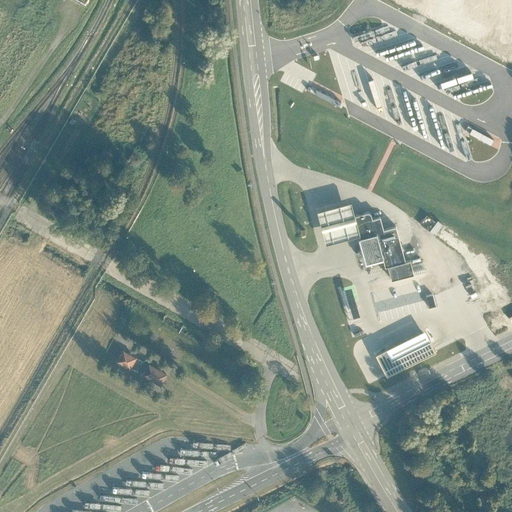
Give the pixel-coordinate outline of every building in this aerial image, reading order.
[(339,98),(318,88),(314,95),(335,106),(339,98)] [(483,135),(472,130),(469,135),(480,141),(483,135)] [(494,141),(483,135),(480,141),(490,147),(494,141)] [(359,235),(354,216),(350,202),(316,211),(325,244),(359,235)] [(387,267),(405,261),(394,225),(382,228),(379,218),(371,220),(368,212),(354,216),(359,235),(360,238),(358,239),(366,264),(382,259),(384,268),(387,267)] [(405,261),(387,267),(391,281),(413,274),(409,260),(405,261)] [(470,278),(463,262),(455,265),(462,282),(470,278)] [(437,305),(434,294),(426,296),(429,307),(437,305)] [(372,349),(376,357),(425,332),(420,324),(372,349)] [(381,367),(386,376),(434,352),(430,342),(425,332),(376,357),(381,367)] [(137,355),(125,348),(117,361),(129,368),(137,355)] [(169,374),(146,361),(138,373),(161,386),(169,374)]
